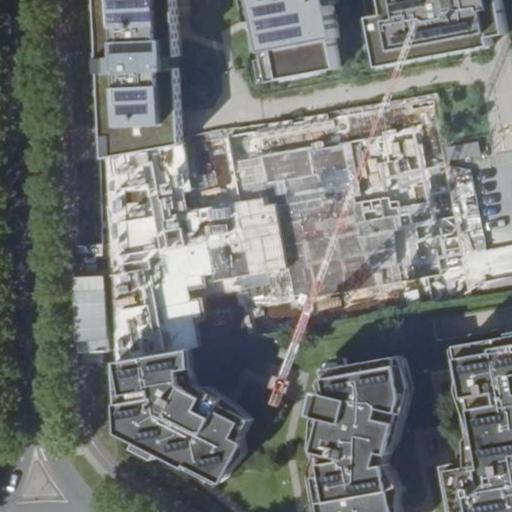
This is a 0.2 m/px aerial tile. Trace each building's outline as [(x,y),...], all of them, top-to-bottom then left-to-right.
[(102,0),(109,158),(186,144),(183,70),(172,70),(171,57),(182,56),(179,0),(250,0),(260,52),(266,51),(272,80),(341,68),(336,39),(340,38),(333,0),(102,0)] [(382,22),(389,64),(494,47),(510,44),(503,0),(386,0),(390,21),(382,22)] [(495,55),(494,47),(389,64),(382,22),(375,23),(383,74),(495,55)] [(431,225),(415,132),(276,157),(292,250),(431,225)] [(109,158),(122,441),(185,470),(186,468),(213,481),(241,420),(214,407),(215,405),(183,391),(182,351),(212,346),(206,141),(186,144),(109,158)] [(449,149),(451,161),(482,155),(479,143),(449,149)] [(511,337),(461,346),(467,380),(470,380),(464,348),(511,339),(511,337)] [(452,470),(459,511),(511,511),(511,339),(464,348),(470,380),(467,380),(482,464),(452,470)] [(401,356),(329,369),(334,395),(318,466),(325,511),(396,511),(400,511),(392,468),(383,469),(386,455),(394,457),(409,396),(401,356)]
